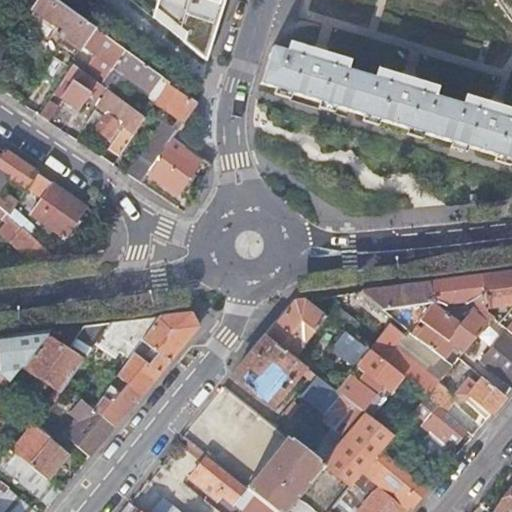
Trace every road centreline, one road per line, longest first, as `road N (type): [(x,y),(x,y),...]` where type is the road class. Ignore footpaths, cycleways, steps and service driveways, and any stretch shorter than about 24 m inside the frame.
road 1 (residential): [(83,511),(234,329),(250,276)]
road 2 (secondary): [(281,247),(349,251),(511,232)]
road 3 (residential): [(264,0),(232,112),(246,212)]
road 4 (residential): [(0,113),(136,211)]
road 5 (secondary): [(120,285),(0,299)]
